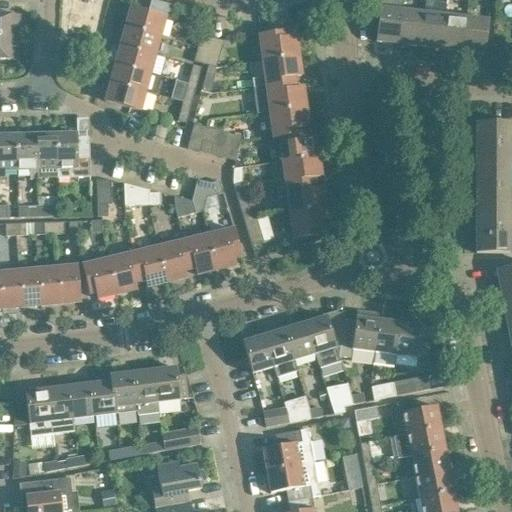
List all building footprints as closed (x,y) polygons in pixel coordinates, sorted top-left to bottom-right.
[(398,46),(402,12),(403,0),(380,0),(376,43),(398,46)] [(130,10),(125,29),(160,38),(165,19),(130,10)] [(398,46),(419,48),(423,14),(402,12),(398,46)] [(419,48),(441,51),(445,17),(423,14),(419,48)] [(0,38),(18,40),(19,17),(0,15),(0,38)] [(441,51),(462,53),(466,19),(445,17),(441,51)] [(466,19),(462,53),(484,56),(488,22),(466,19)] [(125,29),(120,47),(155,56),(160,38),(125,29)] [(259,37),(263,63),(298,58),(295,38),(289,39),(288,33),(259,37)] [(201,36),(197,50),(207,52),(211,39),(201,36)] [(18,40),(0,38),(0,60),(16,62),(18,40)] [(207,52),(204,66),(205,66),(216,69),(218,62),(223,43),(211,39),(207,52)] [(120,47),(115,66),(150,75),(155,56),(120,47)] [(193,63),(204,66),(207,52),(197,50),(193,63)] [(253,90),(266,88),(295,84),(294,78),(301,77),(298,58),(263,63),(265,79),(252,80),(253,90)] [(115,66),(110,84),(145,93),(156,96),(161,78),(150,75),(115,66)] [(193,66),(188,85),(196,87),(201,69),(193,66)] [(214,77),(206,75),(201,94),(209,96),(214,77)] [(145,93),(110,84),(105,103),(140,112),(145,93)] [(257,115),(270,113),(305,108),(303,89),(296,90),(295,84),(266,88),(253,90),(257,115)] [(188,85),(183,103),(191,106),(196,87),(188,85)] [(191,106),(183,103),(177,122),(186,125),(191,106)] [(270,113),(273,139),(302,135),(301,129),(308,128),(305,108),(270,113)] [(476,123),(476,146),(510,146),(510,123),(476,123)] [(187,150),(199,154),(202,142),(208,144),(212,130),(193,126),(187,150)] [(210,156),(223,160),(229,135),(212,130),(208,144),(213,145),(210,156)] [(273,139),(269,140),(272,165),(284,163),(318,158),(315,139),(309,140),(307,134),(302,135),(273,139)] [(77,135),(56,136),(57,170),(57,180),(90,179),(89,139),(77,139),(77,135)] [(229,135),(223,160),(235,163),(239,149),(242,138),(229,135)] [(36,136),(16,137),(17,171),(29,171),(30,180),(37,180),(36,136)] [(56,136),(36,136),(37,180),(46,180),(45,170),(57,170),(56,136)] [(16,137),(0,137),(0,180),(5,180),(5,172),(17,171),(16,137)] [(199,154),(210,156),(213,145),(208,144),(202,142),(199,154)] [(476,146),(476,167),(510,168),(510,146),(476,146)] [(239,149),(235,163),(243,165),(247,151),(239,149)] [(284,163),(287,189),(315,185),(314,179),(321,178),(318,158),(284,163)] [(476,167),(476,189),(510,189),(510,168),(476,167)] [(107,207),(111,207),(110,182),(96,182),(97,218),(108,218),(107,207)] [(197,182),(192,203),(195,215),(202,213),(205,200),(222,195),(219,182),(211,185),(197,182)] [(233,186),(238,204),(247,202),(241,184),(233,186)] [(288,199),(290,214),(325,209),(322,190),(315,191),(315,185),(287,189),(278,190),(279,201),(288,199)] [(150,207),(149,195),(149,192),(124,186),(124,208),(150,207)] [(476,189),(476,211),(510,211),(510,189),(476,189)] [(160,195),(149,195),(150,207),(160,207),(160,195)] [(192,203),(175,198),(174,207),(177,219),(185,218),(195,215),(192,203)] [(238,204),(244,223),(253,220),(247,202),(238,204)] [(9,208),(0,208),(0,220),(9,221),(9,208)] [(57,209),(38,210),(38,220),(57,219),(57,209)] [(325,209),(290,214),(290,220),(293,240),(322,236),(321,230),(328,229),(325,209)] [(38,220),(38,210),(18,211),(19,220),(38,220)] [(476,211),(476,232),(510,232),(510,211),(476,211)] [(253,220),(244,223),(251,247),(263,243),(256,219),(253,220)] [(91,223),(91,235),(102,235),(102,223),(91,223)] [(54,236),(55,224),(43,225),(44,237),(54,236)] [(64,224),(55,224),(54,236),(64,236),(64,224)] [(16,238),(17,225),(5,226),(6,238),(16,238)] [(26,225),(17,225),(16,238),(26,237),(26,225)] [(233,231),(208,237),(216,272),(235,267),(233,260),(240,259),(233,231)] [(510,232),(476,232),(476,255),(510,254),(510,232)] [(208,237),(183,243),(190,271),(195,269),(197,276),(216,272),(208,237)] [(183,243),(158,248),(166,284),(185,279),(184,272),(190,271),(183,243)] [(158,248),(133,254),(140,283),(146,282),(147,288),(166,284),(158,248)] [(133,254),(108,260),(116,296),(136,291),(134,284),(140,283),(133,254)] [(116,296),(108,260),(82,266),(89,295),(96,294),(97,300),(116,296)] [(511,267),(496,271),(500,293),(511,290),(511,267)] [(76,268),(56,270),(60,305),(79,303),(76,268)] [(56,270),(37,271),(41,307),(60,305),(56,270)] [(37,271),(18,273),(22,309),(41,307),(37,271)] [(18,273),(0,274),(0,282),(3,310),(22,309),(18,273)] [(511,290),(500,293),(504,314),(511,312),(511,290)] [(305,325),(315,356),(318,367),(339,361),(339,359),(339,358),(344,321),(345,313),(343,313),(326,319),(326,318),(305,325)] [(355,322),(344,321),(339,358),(351,360),(352,351),(374,354),(378,322),(378,316),(356,313),(355,322)] [(399,325),(378,322),(374,354),(395,357),(399,325)] [(305,325),(284,331),(294,362),(315,356),(305,325)] [(421,328),(399,325),(395,357),(417,360),(417,358),(428,359),(431,331),(421,330),(421,328)] [(264,337),(273,368),(276,378),(297,372),(294,362),(284,331),(264,337)] [(252,375),(273,368),(264,337),(242,344),(252,375)] [(176,369),(154,372),(157,404),(180,401),(193,400),(186,377),(177,378),(176,369)] [(154,372),(132,375),(136,407),(137,412),(137,416),(159,414),(157,404),(154,372)] [(132,375),(110,378),(110,383),(111,383),(115,409),(116,409),(116,414),(137,412),(136,407),(132,375)] [(110,378),(89,380),(94,418),(116,415),(116,414),(116,409),(115,409),(111,383),(110,383),(110,378)] [(427,378),(392,384),(395,398),(429,391),(427,378)] [(67,383),(68,389),(68,388),(73,421),(94,418),(89,380),(67,383)] [(395,398),(392,384),(371,389),(373,402),(395,398)] [(68,389),(47,391),(53,435),(74,433),(73,421),(68,388),(68,389)] [(53,435),(47,391),(25,394),(30,438),(53,435)] [(363,395),(351,398),(353,406),(364,404),(363,395)] [(353,406),(351,398),(339,400),(341,409),(353,406)] [(354,412),(356,424),(378,420),(376,408),(375,408),(354,412)] [(403,414),(407,436),(440,429),(436,408),(403,414)] [(321,409),(309,412),(310,420),(322,418),(321,409)] [(286,410),(282,411),(263,414),(265,429),(289,424),(286,410)] [(310,420),(309,412),(297,414),(299,422),(310,420)] [(397,460),(411,458),(411,457),(445,451),(440,429),(407,436),(393,438),(397,460)] [(161,436),(162,443),(164,452),(180,449),(200,445),(197,430),(177,433),(161,436)] [(262,451),(266,473),(312,464),(307,431),(274,437),(276,449),(262,451)] [(164,452),(162,443),(141,446),(142,455),(164,452)] [(360,445),(364,466),(372,465),(368,444),(360,445)] [(132,449),(120,452),(121,460),(133,458),(132,449)] [(411,457),(411,458),(415,479),(449,472),(445,451),(411,457)] [(121,460),(120,452),(108,454),(109,462),(121,460)] [(89,457),(77,459),(79,468),(91,466),(89,457)] [(79,468),(77,459),(65,462),(67,470),(79,468)] [(12,467),(12,476),(24,477),(25,464),(12,463),(12,467)] [(58,472),(56,463),(44,465),(46,474),(58,472)] [(151,491),(155,511),(189,504),(187,493),(201,490),(197,466),(179,470),(178,464),(158,468),(156,468),(160,489),(151,491)] [(286,492),(288,504),(311,499),(318,498),(312,464),(266,473),(270,495),(286,492)] [(364,466),(368,488),(376,486),(372,465),(364,466)] [(415,479),(419,500),(453,493),(449,472),(415,479)] [(359,477),(345,480),(347,492),(361,489),(359,477)] [(21,506),(22,511),(61,511),(60,495),(62,495),(60,481),(19,485),(20,500),(25,499),(26,505),(21,506)] [(368,488),(372,509),(380,507),(376,486),(368,488)] [(113,492),(101,494),(104,508),(115,506),(113,492)] [(419,500),(421,511),(456,511),(453,493),(419,500)] [(312,511),(311,499),(288,504),(289,511),(312,511)]
